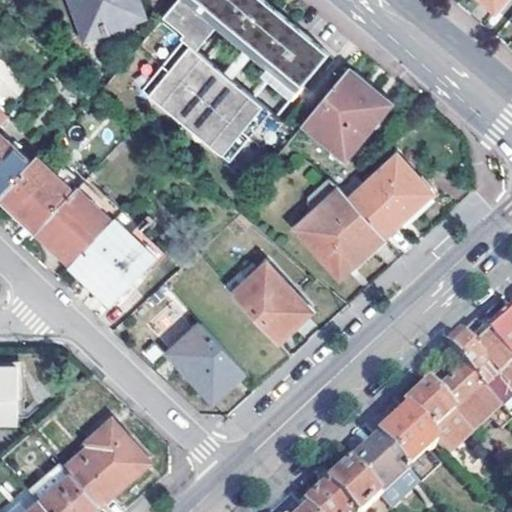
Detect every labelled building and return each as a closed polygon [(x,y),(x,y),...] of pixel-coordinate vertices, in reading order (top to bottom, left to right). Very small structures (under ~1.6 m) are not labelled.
[(135,0),(70,0),(84,36),(102,30),(105,36),(127,28),(125,21),(141,15),(135,0)] [(221,21),(196,0),(178,0),(169,12),(189,29),(185,33),(189,35),(147,85),(235,158),(276,109),(201,46),(221,21)] [(219,0),(196,0),(221,21),(301,88),(307,81),(216,4),(219,0)] [(334,49),(275,0),(219,0),(216,4),(307,81),(334,49)] [(484,0),(496,10),(504,0),(484,0)] [(301,129),(322,145),(330,135),(353,153),(390,110),(346,75),(301,129)] [(0,196),(1,197),(31,165),(0,133),(0,196)] [(330,135),(322,145),(344,163),(353,153),(330,135)] [(436,194),(401,155),(368,184),(360,175),(345,189),(387,237),(436,194)] [(1,197),(38,232),(43,227),(74,192),(60,178),(40,157),(31,165),(1,197)] [(85,182),(71,168),(60,178),(74,192),(80,188),(85,182)] [(127,211),(90,176),(85,182),(80,188),(115,222),(127,211)] [(339,247),(355,264),(387,237),(345,189),(343,187),(296,229),(324,260),(339,247)] [(63,245),(58,251),(74,267),(115,222),(80,188),(74,192),(43,227),(63,245)] [(115,305),(156,261),(131,237),(115,222),(74,267),(115,305)] [(38,232),(58,251),(63,245),(43,227),(38,232)] [(165,251),(139,228),(131,237),(156,261),(165,251)] [(340,278),(355,264),(339,247),(324,260),(340,278)] [(267,264),(251,279),(236,294),(280,341),(293,329),(312,313),(267,264)] [(227,285),(236,294),(251,279),(243,270),(227,285)] [(511,310),(487,333),(511,361),(511,310)] [(483,385),(502,406),(511,394),(511,361),(487,333),(477,322),(459,340),(450,348),(466,366),(483,385)] [(172,352),(216,400),(246,373),(203,324),(172,352)] [(436,392),(455,411),(483,385),(466,366),(436,392)] [(0,417),(18,417),(18,367),(0,367),(0,417)] [(408,411),(430,434),(455,411),(436,392),(430,385),(405,408),(408,411)] [(379,439),(409,471),(437,443),(430,434),(408,411),(379,439)] [(67,469),(100,507),(151,463),(115,421),(100,432),(104,438),(67,469)] [(349,466),(380,500),(409,471),(379,439),(349,466)] [(67,469),(62,463),(31,490),(50,511),(93,511),(100,507),(67,469)] [(349,511),(366,511),(380,500),(349,466),(332,482),(327,487),(349,511)] [(308,511),(349,511),(327,487),(305,508),(308,511)] [(50,511),(31,490),(29,488),(1,511),(50,511)]
